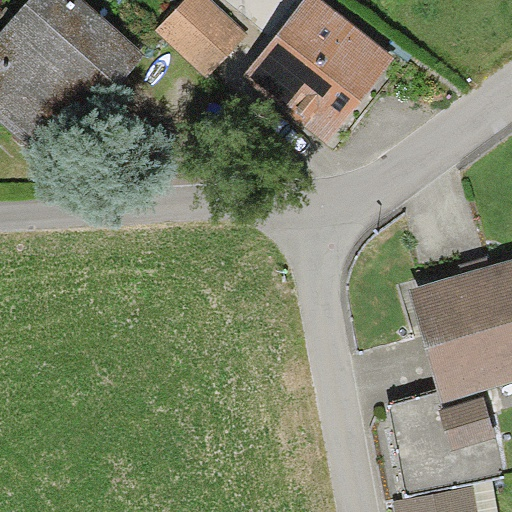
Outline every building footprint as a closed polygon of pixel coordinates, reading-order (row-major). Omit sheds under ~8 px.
[(144,60),(62,0),(37,0),(0,51),(0,125),(61,171),(144,60)] [(187,0),(156,33),(207,81),(246,40),(204,0),(187,0)] [(299,0),(246,80),(340,143),(394,62),(300,0),(299,0)] [(511,265),(412,287),(435,390),(511,373),(511,265)] [(468,511),(465,495),(395,510),(395,511),(468,511)]
